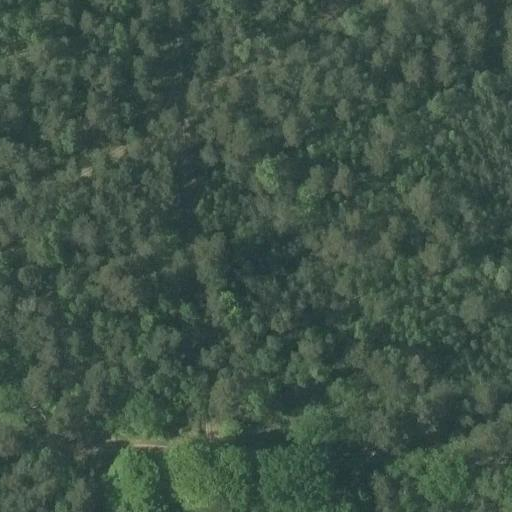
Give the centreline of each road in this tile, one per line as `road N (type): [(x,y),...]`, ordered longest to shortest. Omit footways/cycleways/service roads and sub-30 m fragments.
road 1 (track): [(168,0),(190,511)]
road 2 (track): [(0,450),(209,460),(511,450)]
road 3 (track): [(0,226),(127,153),(177,111)]
